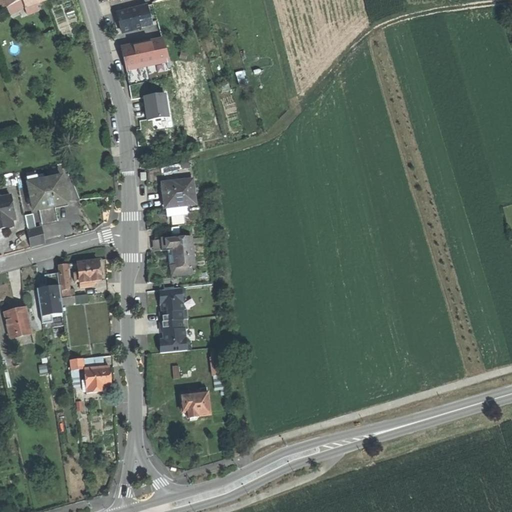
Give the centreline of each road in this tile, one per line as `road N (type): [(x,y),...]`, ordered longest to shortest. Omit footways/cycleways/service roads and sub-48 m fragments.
road 1 (secondary): [(436,416),(291,449),(166,499)]
road 2 (secondary): [(178,511),(436,416)]
road 3 (track): [(511,0),(430,11),(376,30),(293,117)]
road 4 (residential): [(129,236),(122,106),(93,0)]
road 5 (residential): [(135,443),(129,236)]
road 6 (residential): [(129,236),(0,265)]
